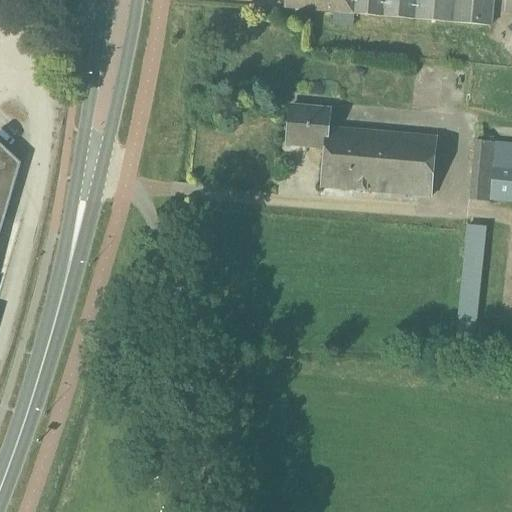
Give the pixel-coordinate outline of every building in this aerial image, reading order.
[(285,0),(284,8),(492,27),(494,0),(285,0)] [(443,67),(443,82),(455,82),(455,91),(456,91),(455,103),(460,103),(461,67),(443,67)] [(330,110),(291,107),(287,145),(324,148),(320,189),(432,199),(438,137),(328,127),(330,110)] [(495,143),(475,141),(470,201),(490,203),(490,202),(511,203),(511,143),(495,142),(495,143)] [(0,239),(22,166),(0,145),(0,239)] [(467,225),(455,338),(475,340),(487,228),(467,225)]
